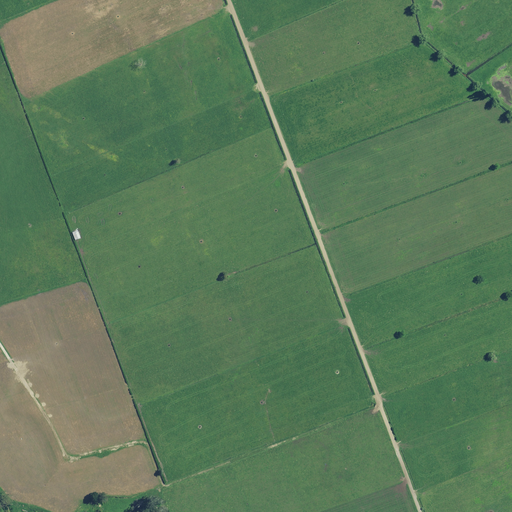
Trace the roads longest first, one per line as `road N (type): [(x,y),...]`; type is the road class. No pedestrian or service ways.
road 1 (track): [(419,511),(230,0)]
road 2 (track): [(0,340),(65,449),(146,441),(166,483),(378,399)]
